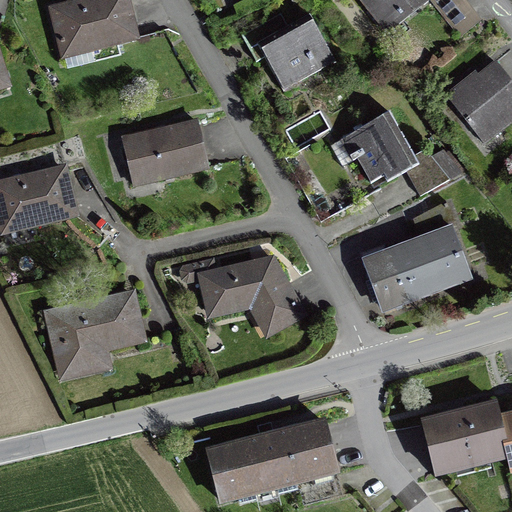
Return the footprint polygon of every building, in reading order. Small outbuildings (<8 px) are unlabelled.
[(107,0),(54,13),(66,64),(144,46),(133,0),(107,0)] [(366,0),(360,5),(391,43),(443,0),(366,0)] [(318,31),(267,59),(287,95),(338,66),(318,31)] [(0,98),(14,94),(0,49),(0,98)] [(449,102),(489,152),(511,133),(511,86),(499,70),(483,83),(479,78),(449,102)] [(392,183),(420,168),(393,117),(341,145),(352,166),(360,161),(373,185),(388,177),(392,183)] [(125,142),(136,192),(214,174),(203,124),(125,142)] [(0,186),(0,225),(3,239),(81,222),(70,170),(0,186)] [(386,317),(478,283),(457,228),(366,262),(386,317)] [(254,314),(269,343),(313,321),(277,257),(200,276),(211,323),(254,314)] [(62,387),(116,375),(112,357),(149,348),(137,295),(46,316),(62,387)] [(437,481),(511,463),(500,416),(497,406),(423,424),(437,481)] [(511,412),(500,416),(511,463),(511,464),(511,412)] [(208,452),(223,510),(343,479),(328,422),(208,452)]
